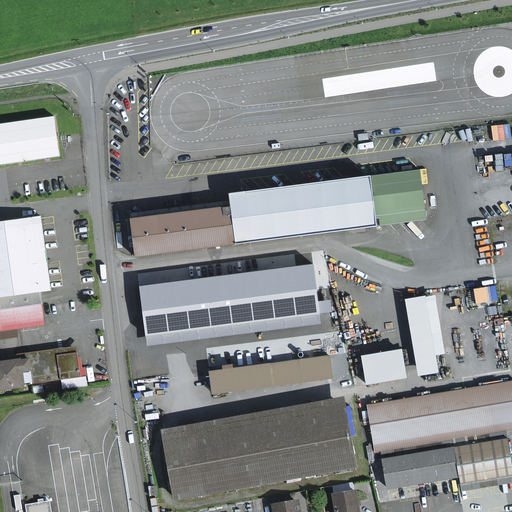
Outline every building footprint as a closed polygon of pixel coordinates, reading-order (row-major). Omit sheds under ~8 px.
[(52,117),(0,124),(0,162),(57,155),(52,117)] [(373,172),(379,223),(428,216),(422,166),(373,172)] [(233,202),(238,241),(379,223),(373,172),(232,190),(233,202)] [(233,202),(132,215),(137,254),(238,241),(233,202)] [(41,215),(0,220),(0,297),(51,290),(41,215)] [(313,265),(139,287),(146,337),(319,314),(313,265)] [(435,294),(407,298),(418,372),(436,369),(433,353),(444,351),(435,294)] [(44,303),(0,308),(0,330),(47,323),(44,303)] [(0,387),(81,379),(77,345),(26,350),(27,360),(0,362),(0,387)] [(400,349),(362,355),(366,383),(405,376),(400,349)] [(329,355),(208,370),(211,394),(332,378),(329,355)] [(511,377),(366,403),(374,448),(511,423),(511,377)] [(345,399),(164,431),(176,500),(357,468),(345,399)] [(511,475),(511,466),(508,439),(381,460),(386,490),(456,479),(457,485),(511,475)] [(359,511),(355,488),(329,492),(332,511),(359,511)] [(300,511),(299,500),(271,504),(272,511),(300,511)] [(27,511),(50,511),(49,502),(27,505),(27,511)]
